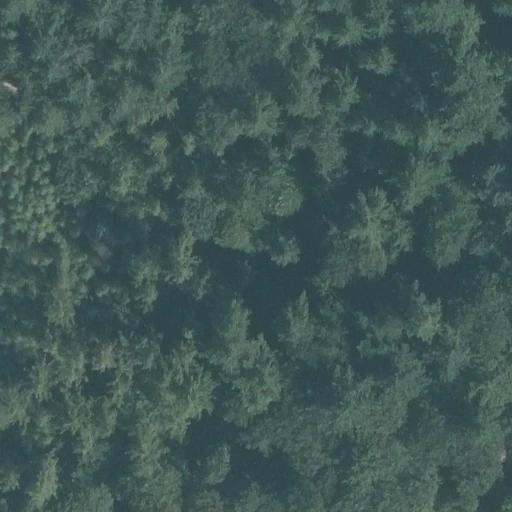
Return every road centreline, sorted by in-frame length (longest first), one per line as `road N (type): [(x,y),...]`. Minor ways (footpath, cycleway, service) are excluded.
road 1 (track): [(231,433),(215,312),(213,131),(197,0)]
road 2 (track): [(511,215),(278,0)]
road 3 (track): [(231,433),(511,409)]
road 4 (track): [(0,490),(231,433)]
